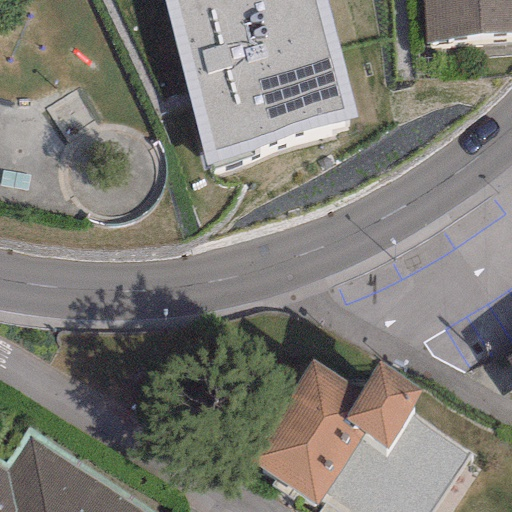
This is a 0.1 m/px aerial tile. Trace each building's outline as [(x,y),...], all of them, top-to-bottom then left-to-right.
[(325,0),(160,0),(204,161),(357,120),(325,0)] [(511,0),(420,0),(424,43),(511,35),(511,0)] [(511,352),(503,358),(511,373),(511,352)] [(359,392),(311,360),(245,460),(315,507),(321,497),(343,511),(430,511),(470,453),(406,410),(419,390),(378,363),(359,392)] [(4,469),(0,466),(0,511),(146,511),(26,434),(4,469)]
